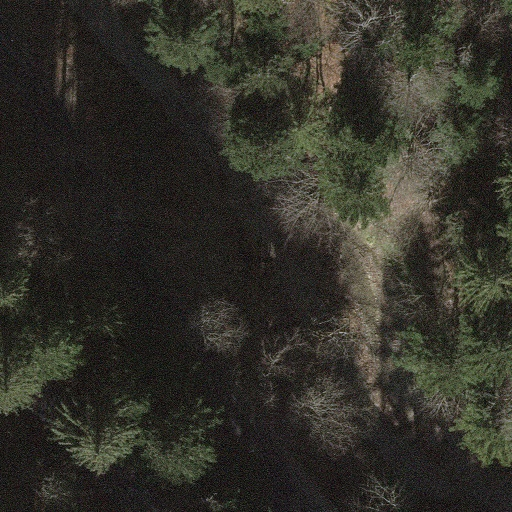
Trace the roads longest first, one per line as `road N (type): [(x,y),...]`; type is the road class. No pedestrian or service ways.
road 1 (track): [(313,511),(91,205),(0,36)]
road 2 (track): [(0,380),(140,511)]
